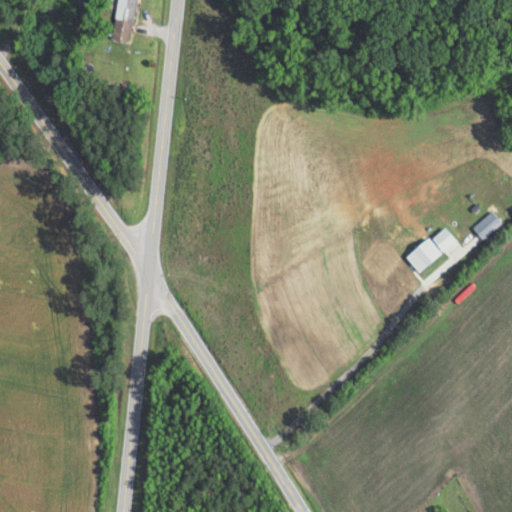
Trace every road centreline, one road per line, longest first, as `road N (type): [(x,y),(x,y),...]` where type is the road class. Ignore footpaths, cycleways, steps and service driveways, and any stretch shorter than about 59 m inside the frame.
road 1 (secondary): [(125,511),(183,0)]
road 2 (tertiary): [(304,511),(152,271)]
road 3 (tertiary): [(152,271),(0,57)]
